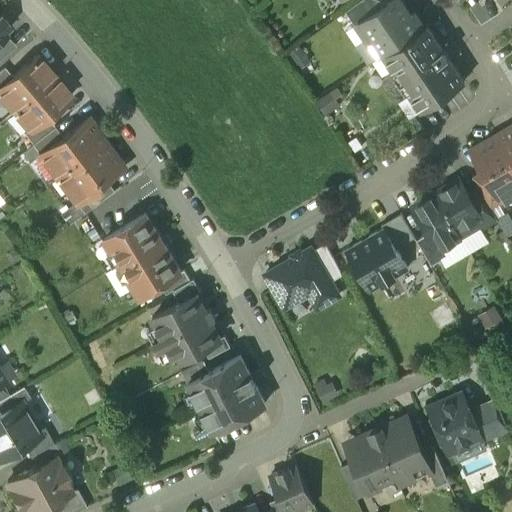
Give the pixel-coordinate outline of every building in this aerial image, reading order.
[(369,0),(360,0),(345,11),(353,21),(374,7),(369,0)] [(400,0),(391,0),(357,23),(367,38),(365,39),(366,41),(371,38),(382,54),(423,27),(414,13),(410,15),(400,0)] [(0,38),(5,34),(6,33),(4,31),(10,25),(1,15),(0,16),(0,38)] [(423,27),(383,54),(421,111),(464,81),(427,25),(423,27)] [(5,34),(0,38),(0,59),(15,45),(5,34)] [(36,55),(16,72),(16,73),(12,76),(0,86),(0,93),(14,110),(54,77),(36,55)] [(0,86),(12,76),(4,67),(0,70),(0,86)] [(54,77),(14,110),(29,129),(30,130),(46,116),(50,114),(71,97),(54,77)] [(46,116),(30,130),(29,129),(24,133),(32,144),(54,126),(46,116)] [(62,136),(39,153),(39,154),(56,176),(60,172),(104,140),(87,117),(62,136)] [(511,125),(494,135),(511,165),(511,125)] [(32,144),(22,152),(29,162),(39,154),(39,153),(62,136),(54,126),(32,144)] [(511,165),(494,135),(470,149),(483,172),(500,201),(511,194),(511,165)] [(104,140),(60,172),(72,188),(68,192),(76,203),(104,182),(125,167),(104,140)] [(500,201),(483,172),(473,178),(480,189),(490,207),(500,201)] [(459,179),(435,193),(460,236),(478,225),(485,222),(469,195),(459,179)] [(104,182),(76,203),(84,213),(112,193),(104,182)] [(490,207),(480,189),(469,195),(485,222),(478,225),(480,229),(497,219),(490,207)] [(460,236),(435,193),(411,207),(427,234),(437,252),(443,248),(461,238),(460,236)] [(70,207),(60,214),(68,224),(78,218),(70,207)] [(401,213),(381,224),(383,228),(384,227),(396,248),(415,237),(401,213)] [(145,214),(104,239),(139,297),(180,272),(145,214)] [(383,228),(345,250),(369,290),(382,283),(395,276),(395,275),(400,272),(407,268),(396,248),(384,227),(383,228)] [(437,252),(427,234),(417,240),(431,264),(447,255),(443,248),(437,252)] [(325,243),(313,250),(331,281),(342,274),(325,243)] [(311,247),(265,273),(285,307),(288,305),(308,293),(317,308),(339,295),(331,281),(313,250),(311,247)] [(205,311),(196,294),(152,317),(162,335),(153,339),(158,348),(166,343),(176,361),(219,338),(210,321),(215,319),(209,308),(205,311)] [(209,371),(187,382),(212,430),(265,403),(240,355),(209,371)] [(204,361),(182,372),(187,382),(209,371),(204,361)] [(1,381),(0,382),(0,398),(8,393),(1,381)] [(8,393),(0,398),(0,411),(0,412),(20,400),(21,401),(30,396),(23,385),(9,393),(8,393)] [(462,392),(429,406),(432,413),(430,418),(433,427),(439,429),(449,452),(481,439),(482,438),(469,408),(462,392)] [(494,397),(469,408),(482,438),(481,439),(482,442),(509,430),(494,397)] [(0,412),(0,456),(22,443),(40,433),(39,431),(21,401),(20,400),(0,412)] [(407,416),(375,429),(396,477),(395,477),(399,484),(430,471),(421,449),(407,416)] [(45,428),(39,431),(40,433),(22,443),(29,455),(53,442),(45,428)] [(396,477),(375,429),(353,439),(361,457),(353,461),(367,493),(378,488),(377,485),(395,477),(396,477)] [(53,442),(29,455),(35,465),(54,455),(55,456),(60,453),(54,442),(53,442)] [(448,481),(432,444),(421,449),(430,471),(436,486),(448,481)] [(35,465),(7,480),(23,511),(32,511),(52,502),(73,490),(72,489),(67,479),(68,478),(70,472),(67,468),(61,466),(60,467),(55,456),(54,455),(35,465)] [(367,493),(353,461),(341,466),(355,498),(367,493)] [(296,463),(271,475),(280,497),(286,511),(292,511),(313,503),(296,463)] [(73,490),(52,502),(57,511),(74,511),(88,506),(78,486),(72,489),(73,490)] [(286,511),(280,497),(269,501),(272,508),(273,511),(286,511)] [(243,510),(240,511),(258,511),(255,503),(243,509),(243,510)]
